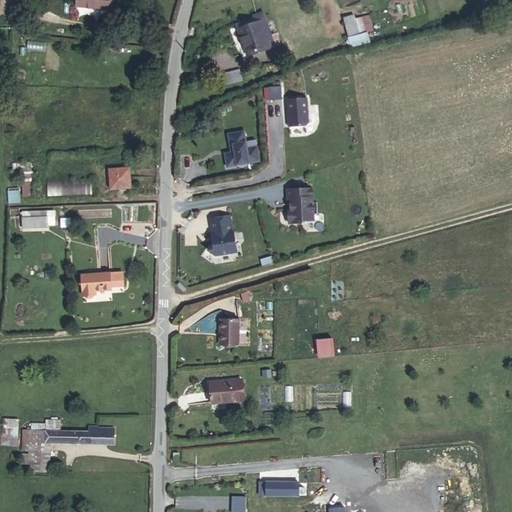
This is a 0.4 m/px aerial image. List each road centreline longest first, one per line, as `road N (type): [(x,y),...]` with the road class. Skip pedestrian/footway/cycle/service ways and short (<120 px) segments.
road 1 (unclassified): [(157,511),(168,120),(188,0)]
road 2 (track): [(511,205),(163,301)]
road 3 (track): [(0,339),(162,324)]
